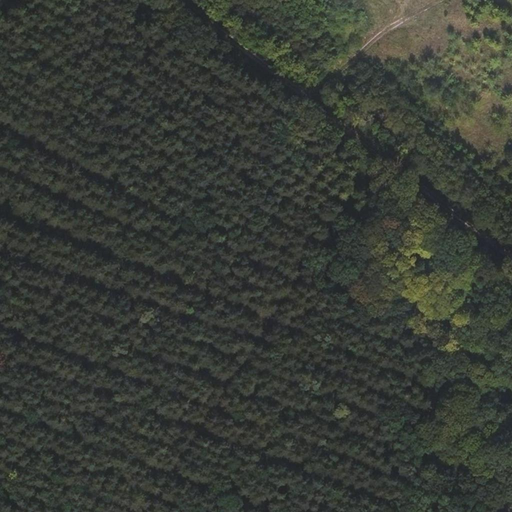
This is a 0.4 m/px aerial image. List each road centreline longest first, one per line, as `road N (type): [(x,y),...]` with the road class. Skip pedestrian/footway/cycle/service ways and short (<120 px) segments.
road 1 (track): [(177,0),(511,256)]
road 2 (track): [(301,95),(376,30),(428,0)]
